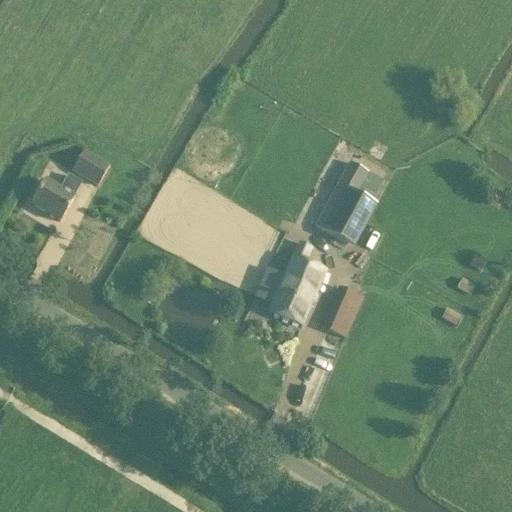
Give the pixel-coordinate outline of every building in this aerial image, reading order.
[(98,188),(109,169),(83,154),(72,173),(98,188)] [(348,165),(314,228),(350,248),(372,207),(354,197),(366,175),(348,165)] [(73,199),(81,185),(68,178),(60,192),(45,183),(31,207),(60,224),(74,200),(73,199)] [(300,330),(323,274),(303,266),(309,251),(298,246),(292,262),(291,261),(283,279),(272,307),(268,317),(300,330)] [(475,257),(469,267),(483,274),(488,264),(475,257)] [(462,281),(457,291),(469,297),(474,288),(462,281)] [(361,300),(338,290),(322,331),(345,340),(361,300)] [(446,311),(441,320),(457,328),(462,319),(446,311)]
